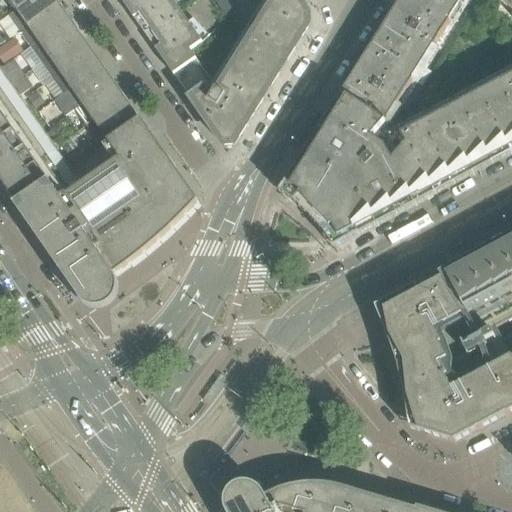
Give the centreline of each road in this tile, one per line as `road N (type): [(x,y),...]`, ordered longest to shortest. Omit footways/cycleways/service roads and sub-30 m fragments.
road 1 (residential): [(233,216),(85,0)]
road 2 (residential): [(233,216),(356,19)]
road 3 (residential): [(425,488),(334,379),(320,344),(331,295)]
road 4 (residential): [(331,295),(511,196)]
road 5 (residential): [(195,346),(283,324),(331,295)]
road 6 (residential): [(188,295),(141,353),(88,378)]
